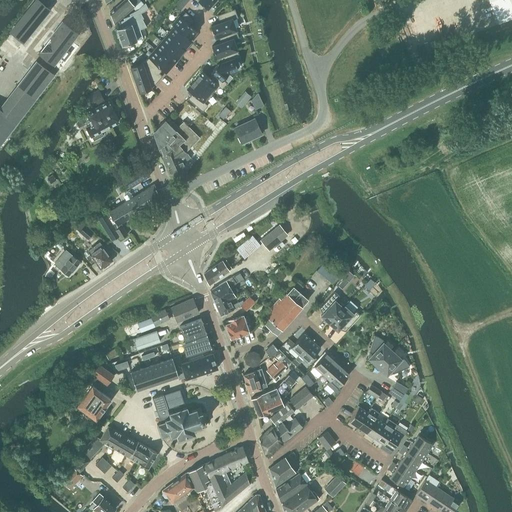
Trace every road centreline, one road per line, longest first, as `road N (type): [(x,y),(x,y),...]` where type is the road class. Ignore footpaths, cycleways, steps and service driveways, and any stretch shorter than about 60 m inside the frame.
road 1 (unclassified): [(182,189),(324,117),(290,0)]
road 2 (primary): [(188,250),(386,126)]
road 3 (primary): [(386,126),(307,153),(181,229)]
road 4 (primary): [(181,229),(52,321),(10,366)]
road 5 (primary): [(10,366),(188,250)]
road 6 (track): [(511,311),(455,335),(511,469)]
road 7 (residential): [(140,123),(204,53),(203,20),(190,7)]
road 8 (track): [(320,98),(325,68),(358,25),(414,0)]
road 9 (residential): [(130,511),(177,467),(249,433)]
road 10 (primary): [(386,126),(511,66)]
road 11 (unclassified): [(140,123),(95,0)]
road 12 (residential): [(224,356),(282,338),(301,320),(329,344)]
